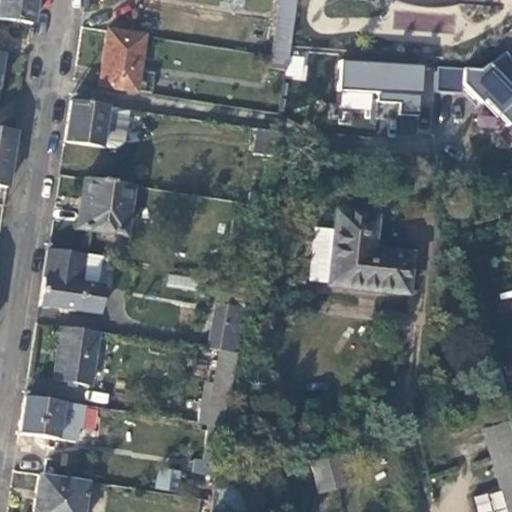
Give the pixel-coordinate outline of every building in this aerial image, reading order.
[(0,0),(0,20),(30,25),(34,0),(0,0)] [(278,6),(271,57),(287,59),(288,57),(295,0),(273,0),(273,5),(278,6)] [(144,38),(105,33),(97,88),(135,95),(144,38)] [(479,70),(436,69),(435,93),(462,95),(463,87),(480,105),(484,102),(508,127),(511,123),(511,89),(511,88),(511,86),(511,62),(506,54),(479,70)] [(308,57),(289,55),(286,78),(305,80),(308,57)] [(287,59),(271,57),(269,69),(286,71),(287,59)] [(422,68),(339,62),(337,92),(378,95),(377,103),(400,105),(399,116),(419,117),(422,68)] [(70,102),(63,143),(117,154),(124,146),(129,112),(70,102)] [(0,188),(6,189),(14,132),(0,130),(0,188)] [(275,134),(257,130),(254,156),(271,158),(273,149),(275,134)] [(132,187),(81,180),(74,229),(124,237),(132,187)] [(414,294),(419,248),(380,245),(383,210),(335,206),(333,228),(314,227),(309,285),(414,294)] [(47,250),(38,306),(97,316),(102,287),(96,286),(82,283),(86,256),(47,250)] [(82,283),(96,286),(100,258),(86,256),(82,283)] [(166,286),(193,289),(195,278),(168,274),(166,286)] [(226,309),(219,351),(237,354),(244,312),(226,309)] [(99,335),(61,328),(54,380),(90,386),(99,335)] [(199,409),(197,425),(207,425),(225,429),(237,354),(219,351),(209,410),(199,409)] [(24,399),(19,435),(53,440),(72,444),(74,438),(68,437),(70,429),(80,430),(83,406),(24,399)] [(193,472),(216,476),(225,429),(207,425),(202,461),(195,461),(193,472)] [(511,511),(511,438),(508,425),(483,432),(506,511),(511,511)] [(340,452),(309,461),(319,493),(350,483),(340,452)] [(163,470),(159,494),(176,497),(180,474),(163,470)] [(81,511),(86,483),(37,476),(32,511),(81,511)]
